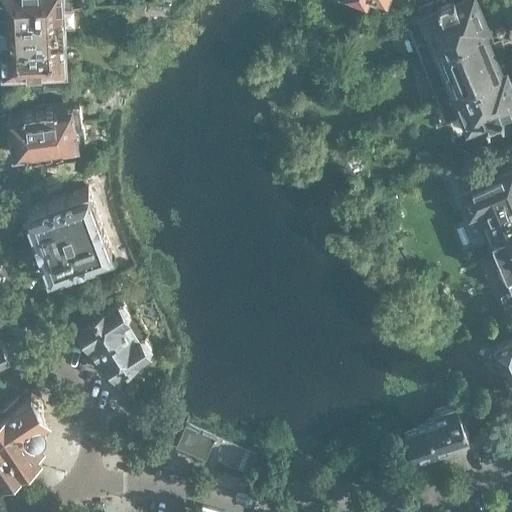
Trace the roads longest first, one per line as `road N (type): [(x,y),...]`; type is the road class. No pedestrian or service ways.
road 1 (residential): [(92,483),(86,397),(5,274),(0,251)]
road 2 (residential): [(92,483),(124,482),(220,511)]
